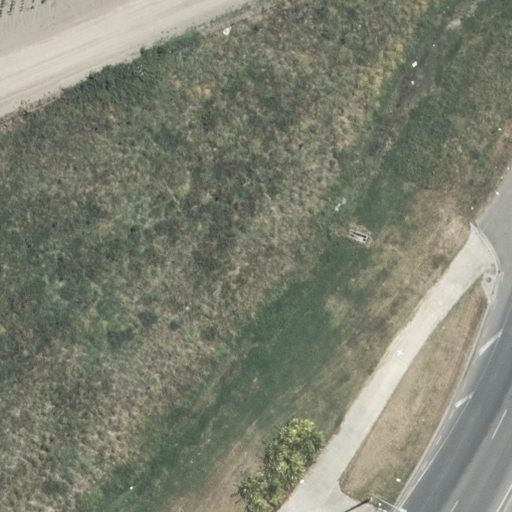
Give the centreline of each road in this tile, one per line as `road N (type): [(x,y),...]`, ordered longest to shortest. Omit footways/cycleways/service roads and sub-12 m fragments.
road 1 (motorway): [(385,511),(511,168)]
road 2 (trunk): [(442,511),(511,385)]
